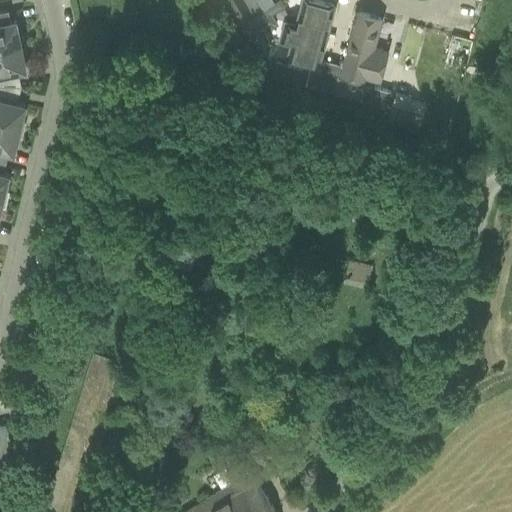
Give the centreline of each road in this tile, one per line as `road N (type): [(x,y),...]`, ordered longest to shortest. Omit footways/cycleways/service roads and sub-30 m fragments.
road 1 (unclassified): [(315,511),(420,411),(437,379),(487,206),(511,180)]
road 2 (residential): [(0,348),(54,89),(47,0)]
